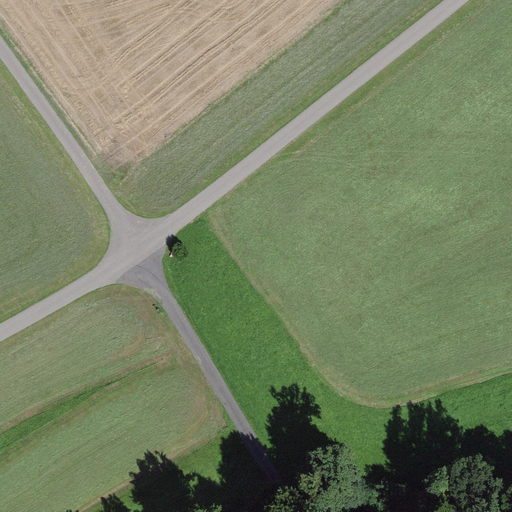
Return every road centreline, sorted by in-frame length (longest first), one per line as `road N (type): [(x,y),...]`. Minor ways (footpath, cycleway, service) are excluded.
road 1 (unclassified): [(456,0),(137,251)]
road 2 (track): [(294,511),(137,251)]
road 3 (residential): [(137,251),(0,47)]
road 4 (unclassified): [(137,251),(0,333)]
